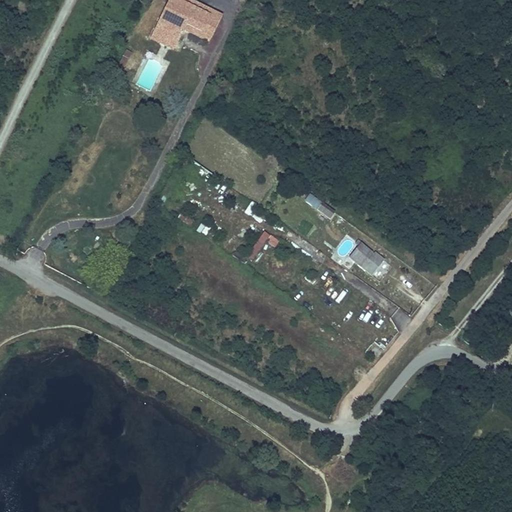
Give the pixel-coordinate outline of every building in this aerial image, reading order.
[(169,1),(153,32),(176,44),(184,29),(188,21),(193,24),(192,27),(212,38),(222,17),(208,10),(206,13),(193,7),(195,3),(188,0),(183,0),(180,7),(169,1)] [(208,10),(195,3),(193,7),(206,13),(208,10)] [(188,21),(184,29),(209,43),(212,38),(192,27),(193,24),(188,21)] [(176,44),(153,32),(150,39),(173,51),(176,44)] [(126,49),(122,57),(128,60),(132,52),(126,49)] [(116,69),(112,77),(117,80),(121,73),(116,69)] [(78,82),(74,88),(86,94),(90,88),(78,82)] [(506,110),(495,123),(502,128),(511,115),(506,110)] [(303,203),(329,220),(334,211),(309,194),(303,203)] [(181,214),(177,220),(190,227),(193,221),(181,214)] [(201,224),(196,231),(206,237),(210,230),(201,224)] [(270,238),(263,233),(245,259),(253,264),(266,244),(270,238)] [(279,244),(270,238),(266,244),(275,250),(279,244)] [(358,248),(350,258),(370,274),(382,259),(375,254),(373,256),(361,246),(363,244),(358,239),(354,244),(358,248)]
